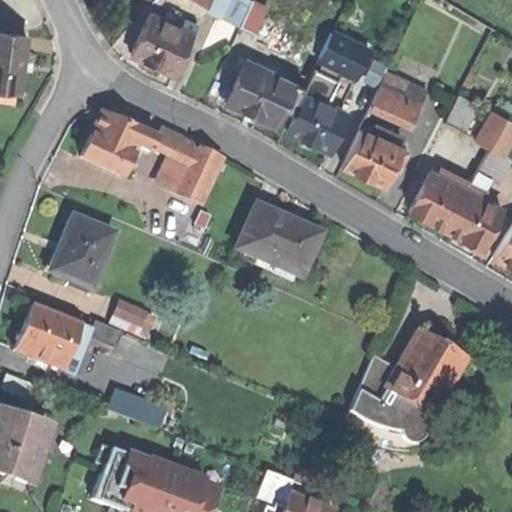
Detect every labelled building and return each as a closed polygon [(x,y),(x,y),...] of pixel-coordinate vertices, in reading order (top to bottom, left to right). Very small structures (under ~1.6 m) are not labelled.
[(193,0),(191,4),(201,9),(206,0),(193,0)] [(206,0),(201,9),(218,19),(228,0),(206,0)] [(238,26),(255,34),(259,25),(266,9),(249,2),(238,26)] [(284,18),(266,9),(259,25),(277,33),(284,18)] [(161,68),(171,73),(189,35),(177,29),(148,16),(130,54),(140,58),(161,68)] [(180,24),(177,29),(189,35),(194,24),(176,16),(174,21),(180,24)] [(277,33),(259,25),(255,34),(273,42),(277,33)] [(0,88),(18,91),(21,63),(25,35),(0,31),(0,88)] [(317,58),(355,77),(367,52),(329,33),(317,58)] [(293,84),(302,88),(311,68),(315,59),(302,53),(289,82),(293,84)] [(158,74),(161,68),(140,58),(137,64),(147,69),(158,74)] [(281,109),(293,84),(289,82),(273,75),(266,71),(243,60),(224,101),(245,111),(252,114),(274,124),(281,109)] [(268,65),(266,71),(273,75),(276,69),(268,65)] [(300,93),(303,95),(325,105),(328,99),(336,80),(311,68),(302,88),(300,93)] [(384,73),(377,88),(418,107),(425,92),(384,73)] [(338,76),(336,80),(328,99),(340,104),(350,82),(338,76)] [(290,114),(300,93),(302,88),(293,84),(281,109),(290,114)] [(369,104),(411,123),(418,107),(377,88),(369,104)] [(310,142),(327,150),(344,114),(325,105),(303,95),(287,131),(303,139),(310,142)] [(443,122),(463,132),(477,106),(457,95),(443,122)] [(249,122),(252,114),(245,111),(242,119),(244,120),(249,122)] [(78,159),(119,178),(133,146),(136,138),(139,131),(100,113),(89,135),(78,159)] [(487,147),(503,120),(489,113),(475,140),(487,147)] [(511,132),(511,124),(503,120),(487,147),(501,154),(502,153),(511,132)] [(144,121),(139,131),(136,138),(151,145),(169,154),(184,161),(192,144),(144,121)] [(371,125),(367,134),(386,143),(391,134),(371,125)] [(360,176),(381,186),(389,169),(397,172),(406,153),(394,147),(386,143),(367,134),(357,129),(339,166),(360,176)] [(399,138),(391,134),(386,143),(394,147),(399,138)] [(147,153),(151,145),(136,138),(133,146),(147,153)] [(305,151),(310,142),(303,139),(299,148),(301,149),(305,151)] [(219,157),(192,144),(184,161),(170,191),(198,204),(219,157)] [(487,147),(474,171),(489,179),(488,181),(493,184),(508,156),(502,153),(501,154),(487,147)] [(156,184),(170,191),(184,161),(169,154),(156,184)] [(474,171),(467,185),(464,191),(478,199),(488,181),(489,179),(474,171)] [(421,218),(443,230),(464,191),(448,183),(441,179),(428,172),(407,211),(421,218)] [(444,173),(441,179),(448,183),(451,177),(444,173)] [(451,177),(448,183),(464,191),(467,185),(451,177)] [(460,239),(478,249),(499,210),(478,199),(464,191),(443,230),(460,239)] [(251,204),(231,250),(254,260),(257,261),(259,256),(275,263),(272,268),(275,269),(298,279),(316,238),(305,233),(303,237),(296,233),(297,229),(299,225),(277,215),(251,204)] [(193,225),(202,229),(207,217),(198,213),(193,225)] [(49,273),(89,289),(112,234),(69,216),(63,230),(58,242),(61,243),(49,273)] [(511,269),(511,222),(491,257),(508,267),(511,269)] [(273,275),(275,269),(272,268),(275,263),(259,256),(257,261),(254,260),(252,266),(273,275)] [(508,278),(511,271),(511,269),(508,267),(503,275),(505,277),(508,278)] [(144,311),(117,301),(112,315),(139,326),(144,311)] [(77,325),(29,306),(20,328),(11,351),(60,370),(60,369),(68,348),(77,325)] [(92,322),(89,330),(85,338),(113,349),(120,333),(92,322)] [(89,330),(77,325),(68,348),(80,352),(83,342),(85,338),(89,330)] [(422,411),(429,415),(447,386),(440,381),(453,359),(455,355),(435,343),(414,331),(392,369),(381,387),(397,396),(422,411)] [(132,338),(120,333),(113,349),(125,353),(132,338)] [(99,349),(83,342),(80,352),(68,348),(60,369),(73,374),(75,368),(78,369),(93,364),(99,349)] [(371,356),(356,390),(374,400),(381,387),(392,369),(371,356)] [(460,363),(453,359),(440,381),(447,386),(460,363)] [(4,374),(0,386),(0,389),(27,399),(32,384),(4,374)] [(381,387),(374,400),(389,409),(397,396),(381,387)] [(417,421),(422,411),(397,396),(389,409),(387,412),(372,403),(374,400),(356,390),(343,420),(381,436),(405,441),(407,445),(410,447),(417,449),(422,448),(426,446),(429,442),(429,438),(429,430),(427,426),(417,421)] [(109,395),(103,411),(130,421),(136,405),(109,395)] [(389,409),(374,400),(372,403),(387,412),(389,409)] [(147,409),(136,405),(130,421),(141,425),(147,409)] [(46,426),(0,411),(0,475),(11,479),(27,484),(39,448),(42,439),(46,426)] [(424,456),(422,448),(417,449),(410,447),(407,445),(405,441),(381,436),(343,420),(336,438),(378,455),(410,458),(424,456)] [(80,434),(71,460),(98,469),(107,444),(80,434)] [(52,442),(42,439),(39,448),(49,451),(52,442)] [(86,505),(108,511),(143,511),(160,461),(107,444),(98,469),(86,505)] [(59,496),(86,505),(98,469),(71,460),(59,496)] [(143,511),(165,511),(180,468),(160,461),(143,511)] [(165,511),(215,511),(225,483),(180,468),(165,511)] [(267,497),(282,503),(286,494),(290,481),(264,471),(256,493),(267,497)] [(0,483),(8,487),(11,479),(0,475),(0,483)] [(330,511),(331,511),(286,494),(282,503),(280,508),(278,511),(330,511)] [(267,497),(265,502),(280,508),(282,503),(267,497)] [(261,511),(278,511),(280,508),(265,502),(261,511)]
